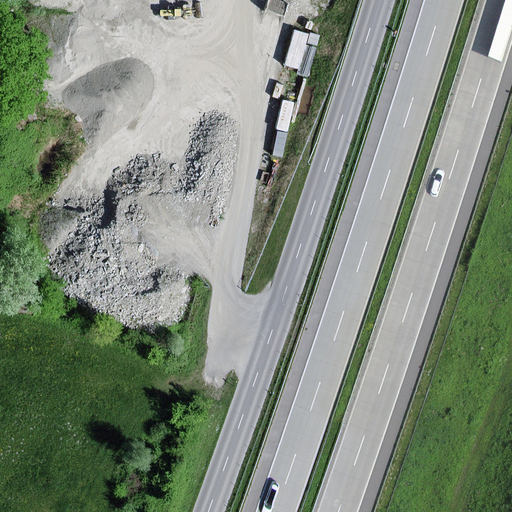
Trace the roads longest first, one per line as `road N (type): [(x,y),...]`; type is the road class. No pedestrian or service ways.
road 1 (motorway): [(442,0),(275,511)]
road 2 (motorway): [(338,511),(504,0)]
road 3 (unclassified): [(383,0),(218,511)]
